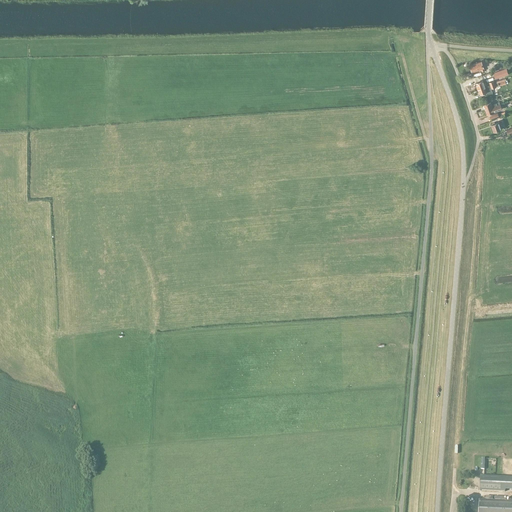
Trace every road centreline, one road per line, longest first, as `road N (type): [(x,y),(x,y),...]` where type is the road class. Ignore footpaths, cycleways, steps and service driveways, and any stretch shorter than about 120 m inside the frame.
road 1 (unclassified): [(400,511),(430,169),(431,45)]
road 2 (tertiary): [(436,511),(462,184)]
road 3 (residential): [(462,184),(477,133),(452,62),(431,45)]
road 4 (tertiary): [(462,184),(456,117),(431,45)]
